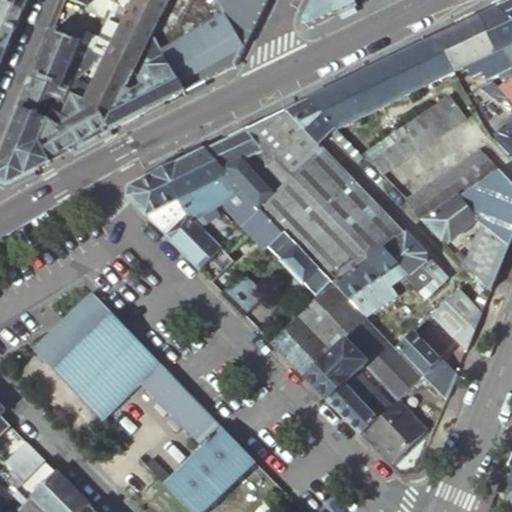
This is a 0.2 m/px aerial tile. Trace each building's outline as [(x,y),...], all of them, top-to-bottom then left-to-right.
[(14,33),(24,9),(2,0),(0,0),(0,2),(0,47),(7,50),(14,33)] [(2,0),(24,9),(27,0),(2,0)] [(90,0),(87,7),(86,7),(85,11),(110,21),(104,32),(116,37),(133,0),(90,0)] [(152,35),(158,22),(169,0),(133,0),(116,37),(106,58),(134,73),(144,52),(152,35)] [(169,0),(158,22),(174,30),(179,32),(195,0),(169,0)] [(221,0),(218,3),(226,17),(245,47),(262,11),(267,0),(221,0)] [(328,18),(336,14),(328,0),(311,0),(301,20),(309,27),(328,18)] [(328,0),(336,14),(345,10),(356,5),(353,0),(328,0)] [(511,0),(499,7),(511,23),(511,0)] [(511,45),(511,23),(499,7),(495,9),(486,13),(501,51),(511,45)] [(437,37),(431,40),(441,57),(447,67),(452,75),(465,68),(476,63),(501,51),(486,13),(464,24),(437,37)] [(236,65),(245,47),(226,17),(203,30),(225,71),(231,68),(236,65)] [(174,30),(158,22),(152,35),(163,53),(174,47),(170,38),(174,30)] [(84,38),(54,25),(52,30),(82,43),(84,38)] [(81,45),(82,43),(52,30),(33,77),(62,89),(63,86),(65,82),(78,52),(81,45)] [(163,53),(186,91),(207,80),(225,71),(203,30),(174,47),(163,53)] [(86,33),(84,38),(82,43),(81,45),(92,51),(101,56),(106,58),(116,37),(104,32),(100,40),(86,33)] [(174,97),(186,91),(163,53),(152,35),(144,52),(134,73),(107,129),(110,131),(122,124),(146,112),(174,97)] [(441,57),(431,40),(416,47),(434,83),(452,75),(447,67),(441,57)] [(92,51),(81,45),(78,52),(86,57),(92,51)] [(511,63),(511,45),(501,51),(510,65),(511,63)] [(407,52),(381,64),(399,101),(434,83),(416,47),(407,52)] [(101,56),(92,51),(86,57),(80,63),(89,67),(101,56)] [(99,72),(106,58),(101,56),(89,67),(99,72)] [(98,137),(110,131),(107,129),(134,73),(106,58),(99,72),(85,101),(71,94),(64,109),(56,126),(70,152),(98,137)] [(476,63),(465,68),(469,77),(481,71),(476,63)] [(346,81),(364,118),(399,101),(381,64),(365,72),(346,81)] [(511,74),(503,81),(511,92),(511,91),(511,74)] [(62,89),(33,77),(20,109),(48,121),(52,112),(55,105),(62,89)] [(344,82),(327,91),(344,127),(364,118),(346,81),(344,82)] [(319,95),(304,102),(334,133),(344,127),(327,91),(319,95)] [(511,91),(511,92),(500,102),(511,112),(511,91)] [(449,98),(393,138),(408,158),(463,119),(449,98)] [(334,133),(304,102),(302,103),(294,106),(283,112),(318,147),(330,136),(334,133)] [(64,155),(70,152),(56,126),(64,109),(55,105),(52,112),(48,121),(40,140),(51,161),(64,155)] [(34,171),(51,161),(40,140),(48,121),(20,109),(0,156),(0,181),(7,185),(34,171)] [(260,123),(241,132),(258,151),(239,163),(254,176),(264,166),(283,186),(320,150),(318,147),(283,112),(279,114),(260,123)] [(343,142),(361,161),(386,143),(375,134),(372,136),(362,127),(343,142)] [(220,142),(205,150),(260,206),(273,193),(254,176),(239,163),(258,151),(241,132),(220,142)] [(357,166),(361,161),(343,142),(341,140),(334,133),(330,136),(357,166)] [(499,146),(511,159),(511,133),(508,139),(499,146)] [(408,158),(393,138),(386,143),(361,161),(379,179),(408,158)] [(260,206),(205,150),(186,159),(179,162),(161,171),(189,215),(194,220),(220,205),(254,240),(267,253),(271,250),(273,247),(287,234),(265,211),(260,206)] [(385,216),(320,150),(283,186),(276,193),(273,193),(260,206),(265,211),(287,234),(325,274),(334,283),(348,273),(364,263),(382,251),(405,235),(385,216)] [(422,222),(497,170),(481,154),(478,151),(403,203),(422,222)] [(264,166),(254,176),(273,193),(276,193),(283,186),(264,166)] [(474,223),(511,192),(511,185),(497,170),(422,222),(441,242),(450,243),(474,223)] [(189,215),(161,171),(148,177),(130,186),(128,197),(147,216),(167,237),(189,215)] [(511,239),(511,192),(474,223),(480,229),(466,260),(457,251),(453,254),(490,292),(511,239)] [(220,205),(194,220),(222,250),(232,261),(254,240),(220,205)] [(200,271),(222,250),(194,220),(189,215),(167,237),(200,271)] [(325,274),(287,234),(273,247),(271,250),(282,261),(281,263),(304,288),(306,287),(318,298),(322,294),(334,283),(325,274)] [(429,260),(405,235),(382,251),(398,268),(405,275),(429,260)] [(200,271),(213,284),(235,263),(232,261),(222,250),(200,271)] [(398,268),(382,251),(364,263),(380,280),(398,268)] [(263,257),(245,274),(243,276),(250,283),(270,264),(263,257)] [(364,263),(348,273),(364,291),(380,280),(364,263)] [(348,273),(334,283),(350,300),(364,291),(348,273)] [(243,276),(223,295),(244,316),(264,297),(250,283),(243,276)] [(417,290),(425,298),(433,290),(425,282),(417,290)] [(350,300),(334,283),(322,294),(356,329),(368,318),(350,300)] [(481,313),(474,305),(458,290),(445,302),(448,306),(435,318),(466,350),(477,324),(481,313)] [(480,290),(474,305),(481,313),(488,298),(480,290)] [(322,294),(318,298),(297,318),(332,353),(356,329),(322,294)] [(413,294),(402,304),(411,313),(421,302),(413,294)] [(104,311),(90,297),(63,324),(55,332),(33,353),(46,367),(100,423),(138,385),(202,449),(163,486),(187,511),(206,511),(256,464),(221,430),(158,366),(104,311)] [(425,314),(428,317),(432,321),(435,318),(448,306),(445,302),(441,298),(425,314)] [(388,316),(398,326),(407,317),(398,307),(388,316)] [(271,344),(305,379),(332,353),(297,318),(283,332),(271,344)] [(368,318),(356,329),(332,353),(305,379),(322,396),(328,402),(359,372),(362,369),(395,402),(397,400),(405,392),(411,386),(423,375),(396,347),(379,329),(368,318)] [(264,336),(271,344),(283,332),(277,325),(264,336)] [(428,380),(446,399),(456,374),(413,331),(407,337),(396,347),(423,375),(428,380)] [(328,402),(361,436),(362,435),(392,405),(359,372),(328,402)] [(423,375),(411,386),(405,392),(410,398),(428,380),(423,375)] [(395,402),(392,405),(362,435),(373,446),(375,444),(394,462),(426,431),(397,400),(395,402)] [(0,417),(0,434),(9,426),(0,417)] [(20,437),(10,427),(0,437),(0,452),(2,455),(20,437)] [(28,499),(29,499),(55,473),(24,442),(5,462),(25,481),(18,489),(22,494),(28,499)] [(511,471),(506,465),(497,487),(509,499),(511,496),(511,471)] [(55,473),(29,499),(41,511),(84,511),(89,507),(74,491),(55,473)] [(0,511),(2,511),(11,503),(0,492),(0,511)] [(28,499),(22,494),(16,500),(22,505),(28,499)] [(41,511),(29,499),(28,499),(22,505),(18,510),(15,511),(41,511)]
